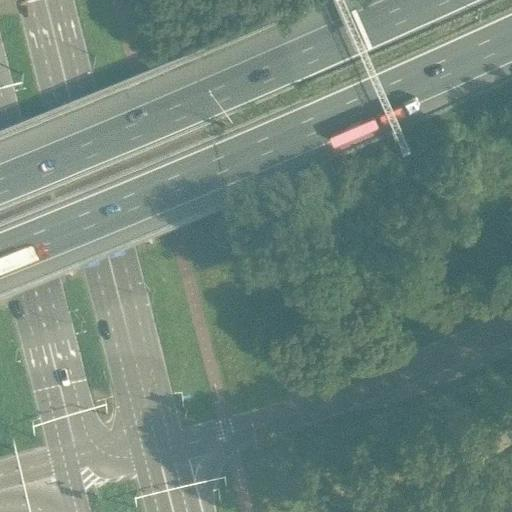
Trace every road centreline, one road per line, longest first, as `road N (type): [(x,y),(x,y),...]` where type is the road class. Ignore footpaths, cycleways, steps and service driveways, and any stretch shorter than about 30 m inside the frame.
road 1 (motorway): [(0,255),(511,36)]
road 2 (motorway): [(435,0),(0,181)]
road 3 (secondary): [(171,450),(59,0)]
road 4 (motorway): [(171,450),(398,376),(511,323)]
road 5 (secondary): [(0,193),(67,474)]
